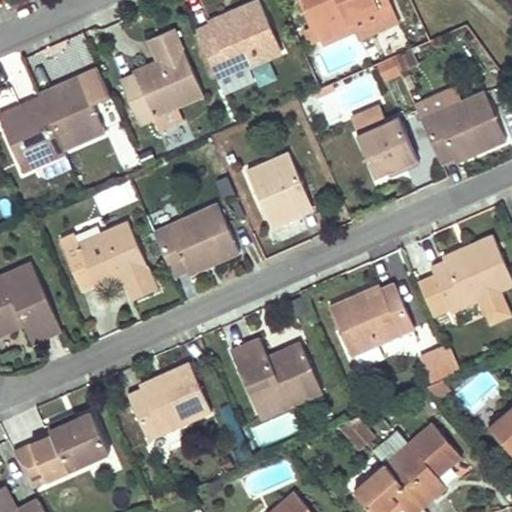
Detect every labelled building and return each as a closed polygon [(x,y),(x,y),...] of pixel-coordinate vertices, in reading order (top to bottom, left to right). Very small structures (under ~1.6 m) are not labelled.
[(257,0),(209,21),(210,23),(211,26),(197,32),(212,65),(218,80),(224,92),(254,79),(248,66),(247,63),(282,49),(260,0),(257,0)] [(302,0),(320,40),(372,17),(382,13),(377,2),(381,0),(302,0)] [(381,0),(377,2),(382,13),(392,9),(387,0),(381,0)] [(358,40),(378,31),(372,17),(320,40),(322,44),(354,31),(358,40)] [(155,57),(132,68),(133,72),(119,78),(139,120),(152,115),(159,130),(182,119),(176,104),(203,93),(174,25),(147,37),(155,57)] [(383,78),(419,64),(412,47),(377,61),(383,78)] [(80,73),(37,91),(39,97),(62,148),(104,131),(92,101),(110,94),(97,65),(80,73)] [(456,157),(457,160),(457,162),(508,141),(486,90),(420,118),(440,163),(456,157)] [(0,113),(0,121),(22,171),(31,167),(55,157),(64,153),(62,148),(39,97),(0,113)] [(390,171),(391,172),(391,174),(419,163),(399,117),(357,134),(375,177),(390,171)] [(273,227),(294,218),(315,209),(291,153),(249,172),(273,227)] [(102,215),(137,201),(129,179),(93,193),(102,215)] [(188,269),(189,272),(190,274),(241,252),(220,202),(154,230),(174,275),(188,269)] [(123,281),(128,291),(132,300),(159,288),(129,222),(79,243),(74,232),(61,238),(84,289),(95,285),(98,292),(123,281)] [(446,258),(439,261),(433,264),(452,310),(511,283),(511,272),(494,232),(444,253),(446,258)] [(0,336),(8,333),(25,325),(33,343),(38,341),(62,331),(31,262),(0,275),(0,336)] [(380,283),(354,294),(329,305),(351,355),(416,327),(396,280),(381,287),(380,283)] [(262,335),(247,341),(231,348),(262,417),(325,389),(302,338),(270,353),(262,335)] [(455,373),(443,345),(418,356),(428,384),(455,373)] [(142,388),(136,391),(129,394),(149,440),(213,412),(192,362),(141,385),(142,388)] [(511,407),(491,426),(511,450),(511,407)] [(94,409),(79,415),(66,421),(64,418),(50,424),(54,433),(16,450),(14,451),(33,487),(113,452),(94,409)] [(66,421),(79,415),(78,412),(64,418),(66,421)] [(341,426),(361,447),(367,442),(348,420),(341,426)] [(384,462),(423,506),(447,486),(438,475),(461,455),(432,421),(408,440),(400,431),(376,453),(384,462)] [(407,511),(416,511),(423,506),(384,462),(355,490),(374,511),(397,511),(403,507),(407,511)] [(180,478),(150,491),(156,504),(187,490),(180,478)] [(20,508),(14,496),(8,484),(0,488),(0,511),(46,511),(41,501),(40,500),(39,498),(20,508)] [(312,511),(295,491),(269,511),(312,511)] [(46,511),(61,511),(63,511),(53,493),(40,500),(41,501),(46,511)]
